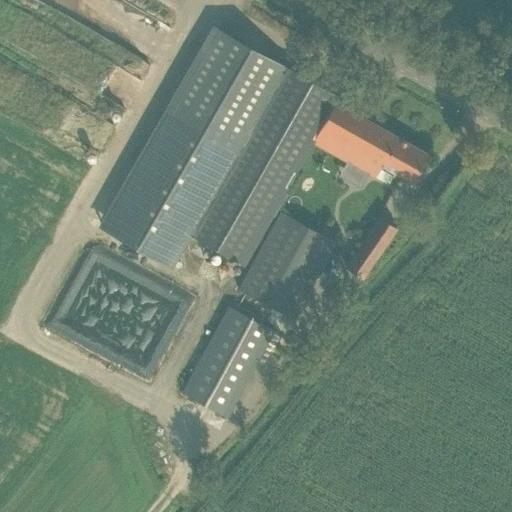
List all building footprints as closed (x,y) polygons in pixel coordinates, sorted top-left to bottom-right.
[(427,153),(335,102),(338,97),(281,65),(216,27),(101,228),(167,265),(187,233),(244,265),(282,197),(300,166),(313,142),(375,177),(380,168),(393,175),(395,172),(412,181),(427,153)] [(342,190),(300,166),(282,197),(324,221),(342,190)] [(237,289),(292,318),(333,240),(278,212),(237,289)] [(345,267),(361,278),(396,228),(379,216),(345,267)] [(180,392),(227,417),(272,330),(226,305),(180,392)] [(77,322),(69,339),(147,377),(158,354),(144,347),(141,353),(77,322)]
